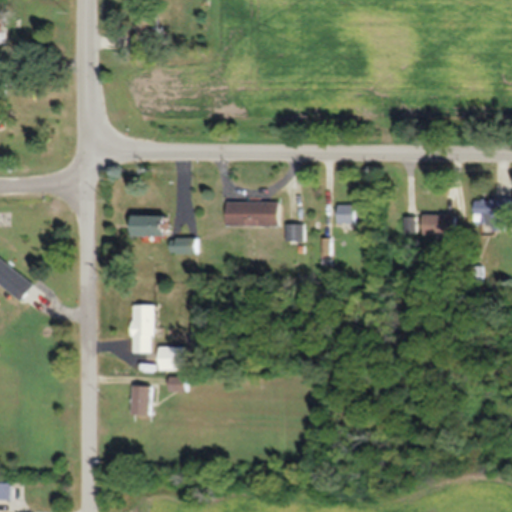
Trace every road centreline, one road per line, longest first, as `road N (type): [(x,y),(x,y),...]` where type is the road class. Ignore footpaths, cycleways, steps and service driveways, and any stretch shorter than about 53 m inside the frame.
road 1 (residential): [(0,189),(49,190),(117,159),(511,156)]
road 2 (residential): [(83,0),(84,511)]
